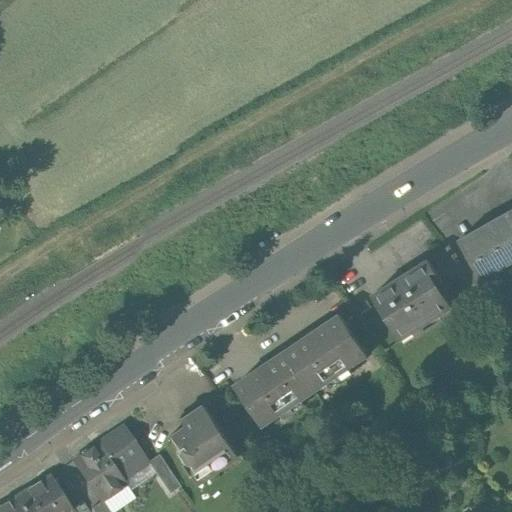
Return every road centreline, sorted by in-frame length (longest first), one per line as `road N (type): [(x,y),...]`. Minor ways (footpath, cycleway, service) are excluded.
road 1 (tertiary): [(0,457),(263,280),(511,132)]
road 2 (track): [(0,276),(481,0)]
